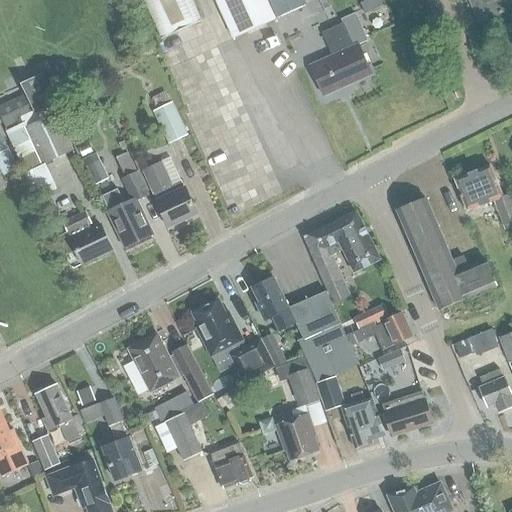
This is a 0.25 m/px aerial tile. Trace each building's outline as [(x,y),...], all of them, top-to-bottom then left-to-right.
[(143,0),(161,39),(201,21),(191,0),(143,0)] [(303,0),(215,0),(233,37),(305,5),(303,0)] [(468,0),(480,26),(511,11),(506,0),(468,0)] [(342,20),(344,24),(323,33),(333,56),(310,66),(322,94),(344,85),(344,87),(372,75),(359,45),(368,41),(356,14),(342,20)] [(26,95),(0,107),(0,115),(6,128),(21,121),(57,103),(43,75),(21,85),(26,95)] [(153,113),(169,145),(188,135),(172,103),(153,113)] [(55,115),(26,130),(44,167),(73,152),(55,115)] [(0,168),(2,168),(4,174),(17,167),(0,132),(0,168)] [(108,179),(96,154),(83,160),(95,185),(108,179)] [(143,171),(170,228),(197,215),(181,181),(172,185),(163,165),(167,164),(165,160),(143,171)] [(456,181),(468,212),(495,201),(507,231),(511,229),(511,201),(510,196),(504,198),(491,166),(456,181)] [(117,190),(101,197),(125,248),(153,235),(137,201),(148,196),(137,173),(121,180),(132,203),(125,207),(117,190)] [(397,212),(440,310),(497,286),(486,260),(468,268),(463,257),(453,261),(426,200),(397,212)] [(305,237),(334,304),(351,297),(333,256),(344,251),(353,273),(380,261),(357,211),(305,237)] [(77,252),(83,265),(97,258),(101,259),(107,258),(109,257),(111,255),(111,252),(100,227),(94,230),(86,213),(63,223),(68,233),(57,238),(66,257),(77,252)] [(255,287),(253,289),(260,303),(257,305),(265,322),(273,318),(280,332),(296,324),(295,324),(288,309),(273,279),(261,284),(261,283),(254,286),(255,287)] [(357,363),(326,293),(289,309),(288,309),(295,324),(296,324),(304,340),(302,341),(299,342),(306,357),(312,372),(316,381),(357,363)] [(218,300),(192,314),(199,328),(196,329),(211,358),(243,341),(228,313),(226,314),(218,300)] [(384,306),(354,319),(359,331),(360,331),(374,324),(374,323),(375,322),(375,324),(376,325),(390,318),(384,306)] [(384,323),(377,327),(376,325),(375,324),(374,324),(360,331),(365,341),(376,336),(383,351),(413,337),(402,314),(384,322),(384,323)] [(470,342),(477,358),(499,349),(492,332),(470,342)] [(158,335),(129,350),(135,362),(150,390),(151,393),(180,378),(176,371),(170,358),(158,335)] [(511,335),(499,340),(509,364),(511,362),(511,335)] [(243,383),(275,368),(260,339),(229,355),(243,383)] [(188,348),(174,355),(181,368),(185,376),(198,403),(213,395),(195,361),(188,348)] [(287,363),(281,352),(271,357),(276,367),(287,363)] [(283,381),(288,379),(298,408),(319,400),(304,358),(278,367),(283,381)] [(373,364),(362,367),(368,391),(379,389),(373,364)] [(511,407),(511,394),(505,379),(504,379),(500,370),(480,378),(484,387),(481,388),(489,408),(496,405),(499,412),(511,407)] [(316,384),(325,412),(345,406),(336,377),(316,384)] [(70,420),(55,386),(36,395),(45,418),(41,420),(47,431),(58,426),(65,442),(77,436),(71,422),(70,420)] [(89,388),(77,393),(82,407),(94,402),(89,388)] [(432,424),(422,393),(383,406),(386,413),(384,414),(392,437),(432,424)] [(158,421),(194,406),(189,395),(153,411),(154,412),(157,420),(158,421)] [(103,447),(115,480),(141,470),(129,437),(127,438),(121,422),(122,422),(113,397),(100,402),(109,426),(111,426),(117,442),(103,447)] [(372,441),(384,436),(371,398),(342,408),(356,448),(372,442),(372,441)] [(167,422),(185,460),(203,452),(190,424),(205,417),(199,405),(182,413),(183,415),(167,422)] [(0,477),(0,478),(29,465),(12,430),(9,432),(0,412),(0,477)] [(154,412),(144,416),(147,424),(157,420),(154,412)] [(286,451),(287,450),(290,461),(319,451),(312,429),(312,427),(308,415),(277,426),(286,451)] [(32,442),(43,471),(58,466),(46,437),(32,442)] [(211,455),(224,489),(237,484),(242,485),(244,485),(247,484),(247,483),(248,480),(253,478),(239,444),(211,455)] [(91,459),(56,473),(64,492),(75,488),(79,486),(82,494),(78,496),(83,509),(86,508),(88,511),(112,511),(102,487),(91,459)] [(387,497),(393,511),(450,511),(452,511),(440,484),(416,494),(414,489),(400,492),(387,497)] [(361,508),(362,511),(382,511),(378,501),(361,508)]
